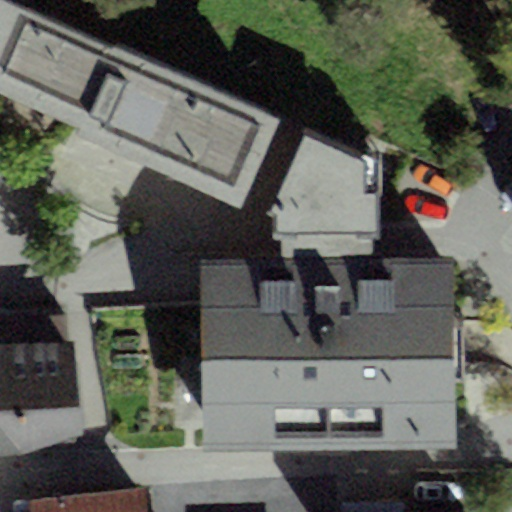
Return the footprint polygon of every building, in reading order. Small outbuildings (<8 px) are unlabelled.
[(111,50),(0,0),(0,95),(80,131),(78,135),(240,208),(279,121),(112,47),(111,50)] [(511,83),(500,99),(511,107),(511,83)] [(282,239),(282,262),(201,262),(202,451),(455,449),(454,261),(374,261),(372,238),(378,237),(377,194),(367,193),(366,164),(304,137),(269,215),(275,221),(274,239),(282,239)] [(0,456),(25,457),(84,436),(76,342),(0,343),(0,456)] [(145,511),(143,490),(32,502),(33,511),(145,511)]
